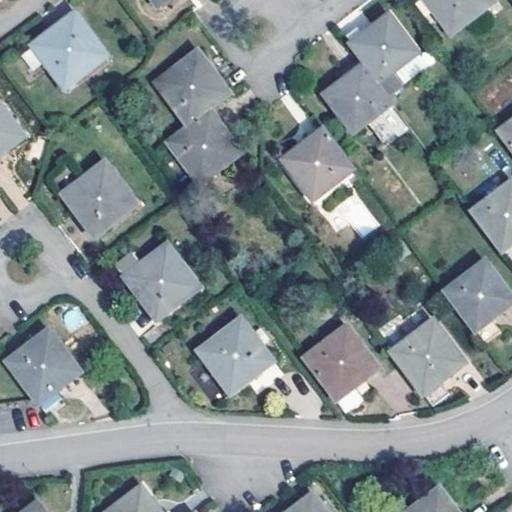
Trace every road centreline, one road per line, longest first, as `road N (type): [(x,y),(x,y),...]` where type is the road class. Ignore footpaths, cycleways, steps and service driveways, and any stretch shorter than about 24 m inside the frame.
road 1 (residential): [(176,436),(400,444),(470,428),(511,407)]
road 2 (residential): [(57,270),(82,280),(166,391),(176,436)]
road 3 (residential): [(0,458),(176,436)]
